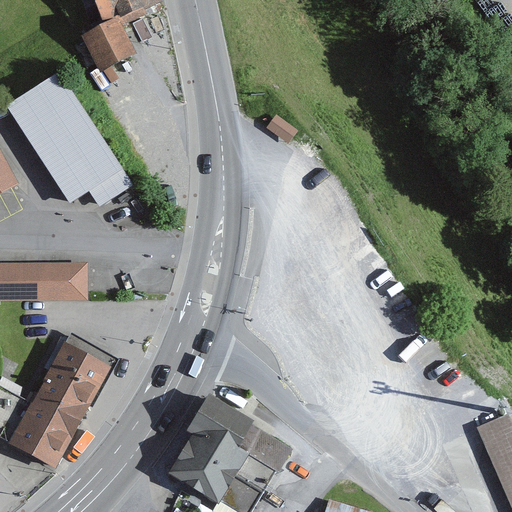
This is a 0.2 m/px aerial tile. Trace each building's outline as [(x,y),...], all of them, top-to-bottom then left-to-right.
[(165,7),(161,0),(94,0),(108,32),(123,25),(165,7)] [(123,25),(108,32),(86,43),(101,71),(137,53),(123,25)] [(133,185),(60,71),(7,105),(71,205),(91,192),(100,206),(133,185)] [(0,192),(18,183),(0,147),(0,192)] [(0,300),(88,300),(87,264),(0,264),(0,300)] [(118,360),(72,334),(33,404),(0,386),(0,439),(57,471),(118,360)] [(253,421),(209,394),(199,411),(186,432),(192,435),(168,474),(184,484),(219,506),(222,502),(237,511),(251,511),(276,471),(279,473),(293,450),(252,424),(253,421)] [(511,421),(509,415),(479,428),(511,504),(511,421)] [(329,500),(325,511),(370,511),(329,500)]
